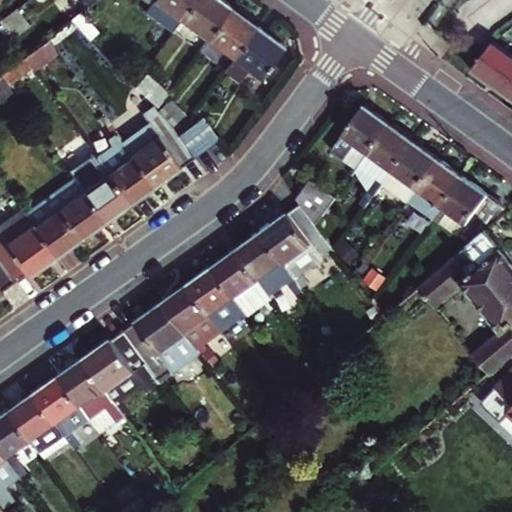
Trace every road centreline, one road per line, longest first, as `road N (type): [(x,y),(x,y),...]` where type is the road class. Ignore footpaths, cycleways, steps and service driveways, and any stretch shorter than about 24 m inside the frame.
road 1 (residential): [(0,357),(238,182),(348,35)]
road 2 (tertiary): [(511,154),(353,39)]
